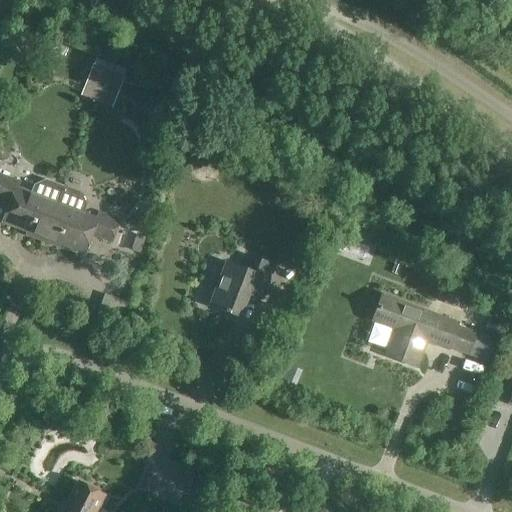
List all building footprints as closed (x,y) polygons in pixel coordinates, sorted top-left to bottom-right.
[(93,65),(81,96),(95,101),(107,71),(107,70),(93,65)] [(107,71),(95,101),(111,108),(123,77),(107,71)] [(0,144),(0,160),(1,161),(7,158),(9,152),(7,146),(0,144)] [(186,151),(192,172),(209,167),(202,146),(186,151)] [(30,193),(16,187),(18,181),(0,174),(0,198),(8,202),(2,220),(27,229),(26,233),(42,239),(62,186),(45,180),(33,185),(30,193)] [(98,211),(96,218),(83,213),(86,206),(81,193),(62,186),(42,239),(58,245),(60,241),(85,251),(92,234),(111,241),(119,219),(98,211)] [(135,233),(130,249),(139,252),(144,236),(135,233)] [(247,293),(259,298),(271,267),(249,259),(244,271),(225,264),(209,305),(238,316),(247,293)] [(388,285),(384,296),(469,328),(473,317),(388,285)] [(104,295),(97,313),(119,321),(126,303),(104,295)] [(477,333),(456,324),(381,295),(372,319),(395,328),(385,354),(415,366),(425,340),(468,357),(477,333)] [(447,296),(443,305),(465,313),(469,304),(447,296)] [(237,363),(254,371),(257,363),(240,356),(237,363)] [(286,368),(281,380),(293,385),(298,373),(286,368)] [(50,414),(43,418),(47,425),(54,420),(50,414)] [(61,511),(94,511),(103,495),(77,481),(61,511)]
